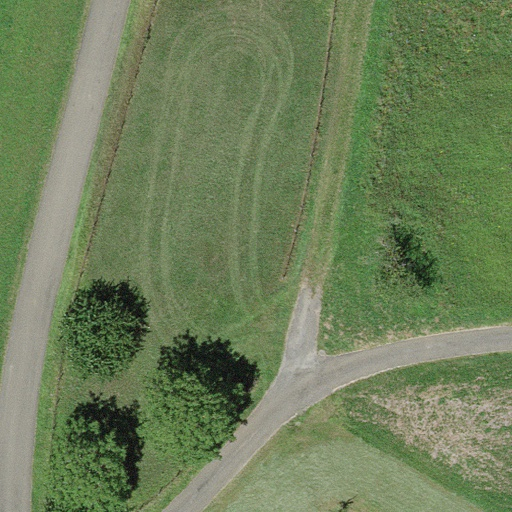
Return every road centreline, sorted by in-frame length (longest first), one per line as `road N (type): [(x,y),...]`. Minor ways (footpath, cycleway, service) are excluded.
road 1 (unclassified): [(103,0),(41,243),(0,466)]
road 2 (track): [(294,398),(292,362),(367,0)]
road 3 (track): [(173,511),(294,398),(364,362),(511,337)]
